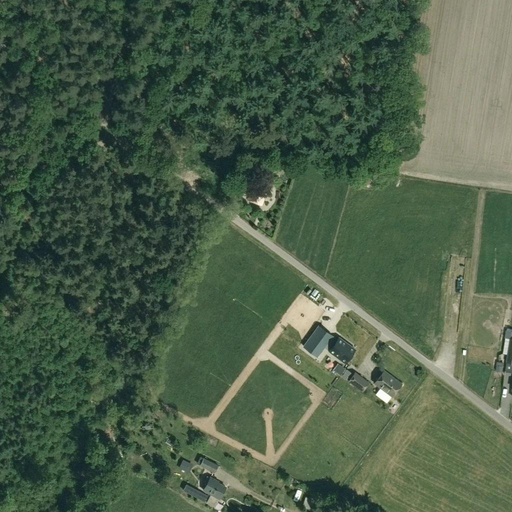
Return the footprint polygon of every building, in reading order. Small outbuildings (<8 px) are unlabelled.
[(247,183),(252,167),(243,164),(237,179),(247,183)] [(373,177),(356,174),(353,184),(371,187),(373,177)] [(254,184),(248,201),(261,206),(267,189),(254,184)] [(321,335),(309,351),(317,357),(329,341),(321,335)] [(339,338),(329,352),(332,354),(330,357),(336,361),(338,358),(345,363),(355,350),(339,338)] [(341,375),(346,378),(350,373),(345,370),(341,375)] [(384,371),(374,383),(392,397),(401,385),(384,371)] [(348,382),(362,392),(368,383),(355,373),(348,382)] [(214,473),(218,466),(204,459),(200,466),(207,469),(206,471),(209,472),(210,471),(214,473)] [(214,507),(225,487),(215,482),(215,480),(210,478),(209,479),(206,478),(204,483),(207,484),(203,491),(211,495),(206,503),(214,507)] [(204,502),(207,496),(185,485),(182,490),(193,496),(204,502)]
